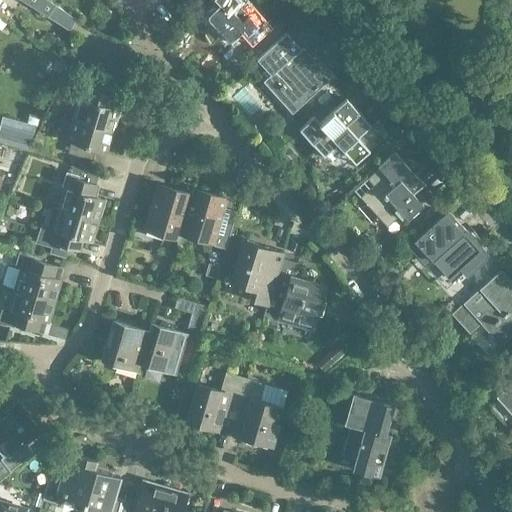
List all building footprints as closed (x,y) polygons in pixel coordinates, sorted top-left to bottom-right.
[(21,0),(47,16),(69,29),(76,18),(54,3),(49,0),(21,0)] [(243,29),(247,34),(265,18),(248,0),(210,0),(216,6),(205,15),(229,41),(238,33),(243,29)] [(328,77),(286,31),(257,58),(270,72),(261,80),(290,112),(328,77)] [(80,97),(73,119),(112,129),(118,108),(108,105),(112,94),(87,87),(84,98),(80,97)] [(370,123),(358,109),(346,97),(320,122),(313,114),(298,127),(324,154),(338,142),(344,148),(356,137),(368,150),(388,131),(386,129),(376,118),(370,123)] [(3,116),(0,128),(0,131),(33,140),(37,125),(3,116)] [(112,129),(73,119),(67,140),(71,141),(68,152),(92,159),(96,148),(105,151),(112,129)] [(0,131),(0,142),(28,150),(31,140),(33,140),(0,131)] [(372,184),(360,195),(378,215),(392,203),(406,218),(423,203),(414,194),(425,184),(415,173),(393,149),(377,164),(379,166),(367,177),(372,184)] [(65,188),(60,208),(98,219),(104,198),(95,195),(98,184),(76,178),(77,175),(64,171),(59,186),(65,188)] [(146,229),(178,238),(193,186),(192,186),(190,192),(159,183),(146,229)] [(193,186),(178,238),(179,238),(180,232),(212,242),(226,196),(193,186)] [(98,219),(60,208),(53,229),(57,231),(54,242),(79,249),(82,238),(92,241),(98,219)] [(465,229),(450,211),(447,209),(407,245),(419,257),(424,252),(444,273),(456,263),(460,267),(476,252),(460,233),(465,229)] [(249,299),(267,304),(280,258),(282,252),(267,248),(242,240),(229,282),(252,289),(249,299)] [(22,268),(16,289),(54,300),(61,278),(60,278),(63,267),(35,259),(36,255),(20,251),(16,266),(22,268)] [(280,258),(267,304),(264,314),(312,329),(325,285),(292,276),(296,263),(280,258)] [(205,275),(217,279),(221,267),(209,263),(205,275)] [(481,321),(501,343),(511,333),(511,279),(501,268),(452,312),(469,331),(481,321)] [(154,286),(164,289),(168,273),(158,270),(154,286)] [(54,300),(16,289),(10,309),(4,308),(0,320),(0,323),(15,328),(16,325),(44,333),(47,321),(48,321),(54,300)] [(139,362),(151,323),(150,323),(148,331),(114,320),(102,360),(136,370),(139,362)] [(151,323),(139,362),(174,373),(186,334),(151,323)] [(223,407),(235,410),(244,377),(225,371),(220,389),(197,383),(186,420),(217,429),(223,407)] [(244,377),(235,410),(246,413),(240,436),(271,445),(282,408),(287,390),(244,377)] [(511,380),(500,392),(511,405),(511,380)] [(390,435),(384,433),(392,405),(352,393),(344,422),(349,423),(340,453),(354,457),(351,468),(378,476),(390,435)] [(0,417),(0,453),(3,457),(0,458),(10,471),(33,452),(25,441),(40,430),(19,403),(0,417)] [(57,492),(83,500),(92,469),(95,460),(66,451),(61,471),(50,468),(41,497),(54,501),(57,492)] [(80,509),(92,511),(120,511),(124,500),(124,499),(112,496),(118,477),(92,469),(83,500),(80,509)] [(124,500),(120,511),(179,511),(184,496),(144,484),(142,483),(136,504),(124,500)] [(0,511),(24,511),(26,508),(0,500),(0,511)]
